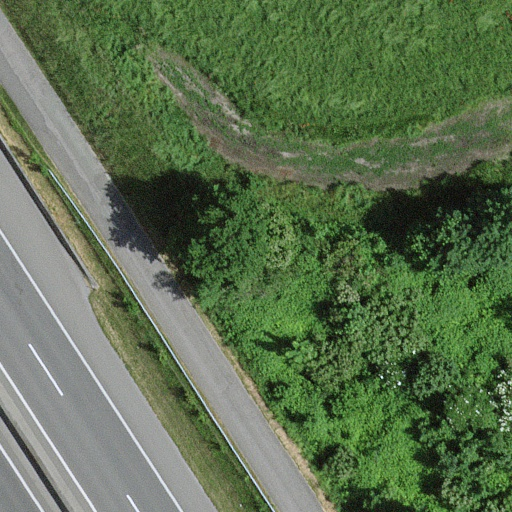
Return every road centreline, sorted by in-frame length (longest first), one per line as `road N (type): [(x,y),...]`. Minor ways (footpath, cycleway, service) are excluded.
road 1 (unclassified): [(0,38),(305,511)]
road 2 (motorway): [(139,511),(0,297)]
